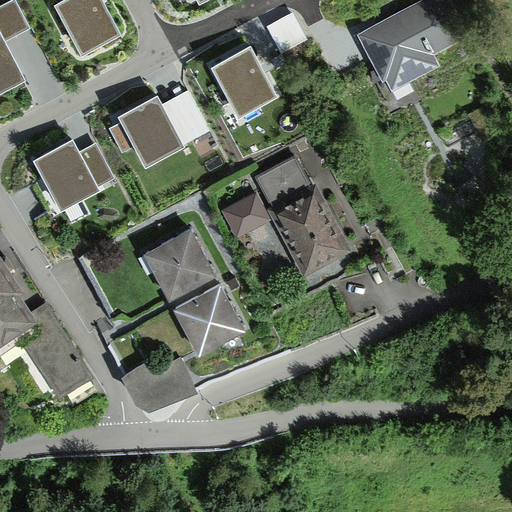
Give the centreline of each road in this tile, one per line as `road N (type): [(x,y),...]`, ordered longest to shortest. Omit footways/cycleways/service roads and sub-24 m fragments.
road 1 (residential): [(511,266),(209,394),(187,415),(189,433)]
road 2 (residential): [(189,433),(318,412),(511,401)]
road 3 (residential): [(125,436),(119,392),(0,204)]
road 4 (residential): [(0,136),(158,51)]
road 5 (residential): [(0,450),(125,436)]
